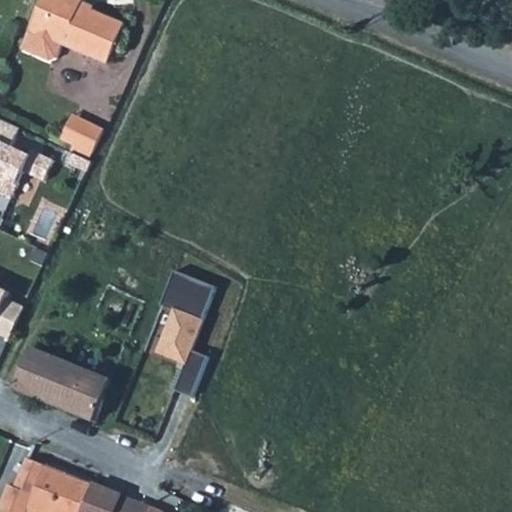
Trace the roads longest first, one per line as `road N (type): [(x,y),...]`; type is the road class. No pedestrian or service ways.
road 1 (unclassified): [(326,0),(511,75)]
road 2 (residential): [(159,477),(0,404)]
